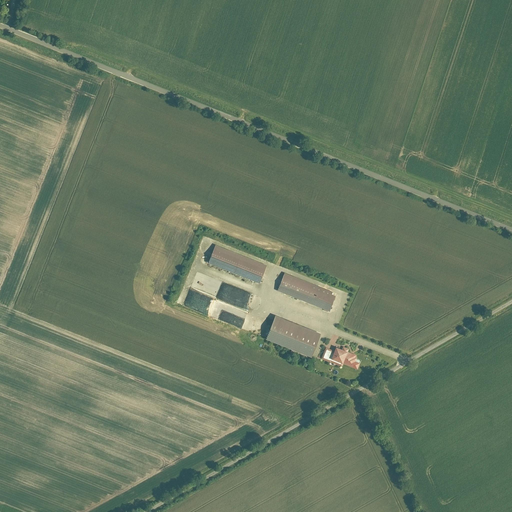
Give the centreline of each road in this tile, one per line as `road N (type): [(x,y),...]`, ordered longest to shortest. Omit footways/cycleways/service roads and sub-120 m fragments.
road 1 (unclassified): [(0,26),(511,230)]
road 2 (unclassified): [(147,511),(511,304)]
road 3 (unknown): [(410,361),(262,301)]
